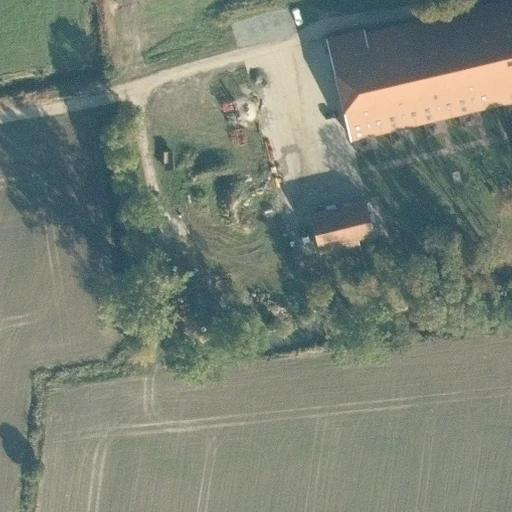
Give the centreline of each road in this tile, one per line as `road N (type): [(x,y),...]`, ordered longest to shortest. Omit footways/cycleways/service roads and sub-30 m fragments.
road 1 (track): [(0,101),(461,0)]
road 2 (track): [(285,41),(314,173),(296,203),(170,224),(158,211),(129,77)]
